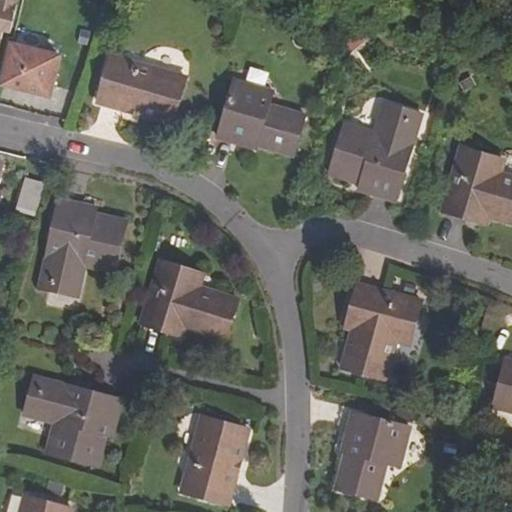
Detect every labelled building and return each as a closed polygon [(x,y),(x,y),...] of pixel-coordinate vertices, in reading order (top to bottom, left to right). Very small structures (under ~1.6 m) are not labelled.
[(48,93),(58,55),(14,44),(4,83),(48,93)] [(174,119),(187,74),(111,53),(98,98),(174,119)] [(255,92),(259,78),(237,72),(221,128),(254,137),(255,132),(290,143),(301,106),(264,95),(255,92)] [(255,92),(264,95),(269,81),(259,78),(255,92)] [(408,124),(414,106),(381,95),(371,127),(343,118),(329,166),(362,176),(373,180),(371,187),(399,195),(420,128),(408,124)] [(408,124),(420,128),(426,109),(414,106),(408,124)] [(484,204),(500,209),(511,212),(511,177),(502,175),(508,155),(468,142),(450,201),(482,211),(484,204)] [(511,177),(511,170),(510,170),(511,162),(511,155),(508,155),(502,175),(511,177)] [(37,212),(47,181),(31,176),(22,207),(37,212)] [(360,183),(371,187),(373,180),(362,176),(360,183)] [(55,273),(51,291),(79,297),(86,266),(118,272),(129,222),(100,216),(87,213),(88,207),(61,201),(47,270),(55,273)] [(498,215),(500,209),(484,204),(482,211),(498,215)] [(87,213),(100,216),(101,210),(88,207),(87,213)] [(170,319),(187,323),(227,334),(237,291),(216,285),(215,291),(190,284),(195,269),(156,260),(141,323),(167,330),(170,319)] [(215,291),(216,285),(197,281),(200,270),(195,269),(190,284),(215,291)] [(42,289),(51,291),(55,273),(47,270),(42,289)] [(395,337),(411,342),(423,301),(359,283),(350,315),(358,318),(354,333),(344,368),(386,380),(392,360),(388,359),(395,337)] [(346,330),(354,333),(358,318),(350,315),(346,330)] [(184,334),(187,323),(170,319),(167,330),(184,334)] [(388,359),(392,360),(397,344),(410,348),(411,342),(395,337),(388,359)] [(511,411),(511,361),(498,407),(511,411)] [(54,386),(57,376),(36,370),(33,380),(54,386)] [(110,423),(117,425),(125,395),(57,376),(54,386),(33,380),(24,410),(56,419),(47,450),(98,465),(106,435),(110,423)] [(391,452),(405,456),(412,429),(357,413),(347,450),(350,450),(340,487),(378,497),(388,462),(391,452)] [(230,504),(249,434),(202,421),(182,491),(230,504)] [(113,437),(117,425),(110,423),(106,435),(113,437)] [(402,466),(405,456),(391,452),(388,462),(402,466)] [(71,511),(72,511),(25,496),(20,511),(71,511)]
